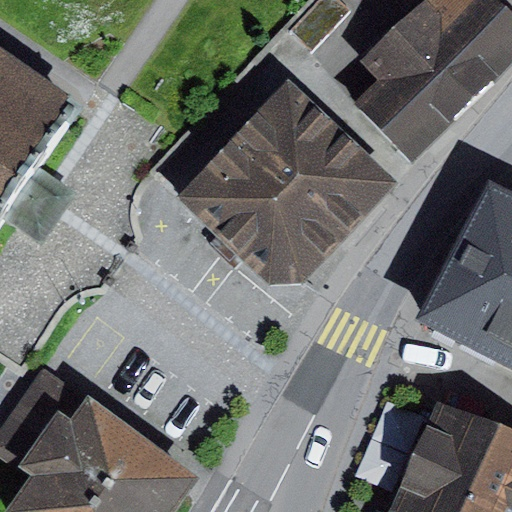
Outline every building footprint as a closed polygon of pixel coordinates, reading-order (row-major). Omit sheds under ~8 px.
[(337,0),(320,0),(291,31),(314,53),(352,13),(337,0)] [(380,82),(358,104),(414,160),(511,61),(511,19),(492,0),(424,0),(401,24),(361,63),(380,82)] [(382,0),(401,24),(424,0),(382,0)] [(0,197),(68,95),(0,47),(0,197)] [(291,79),(177,195),(271,286),(308,278),(400,184),(291,79)] [(511,192),(492,183),(420,321),(511,368),(511,192)] [(173,511),(198,477),(45,374),(0,440),(0,456),(28,476),(3,511),(173,511)] [(511,511),(511,429),(437,397),(387,511),(511,511)]
